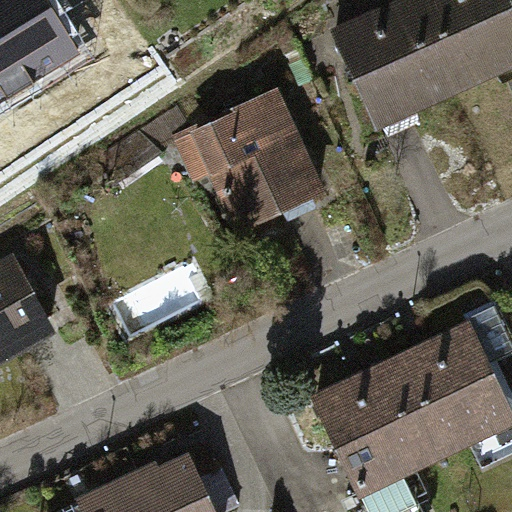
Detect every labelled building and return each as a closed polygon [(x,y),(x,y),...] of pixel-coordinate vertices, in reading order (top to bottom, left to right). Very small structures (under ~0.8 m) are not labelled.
[(0,0),(0,98),(78,51),(46,0),(0,0)] [(511,2),(511,0),(388,0),(333,26),(382,133),(511,73),(511,2)] [(181,103),(111,135),(128,171),(183,145),(227,239),(330,192),(281,85),(192,127),(181,103)] [(0,360),(56,330),(14,251),(0,258),(0,360)] [(303,397),(355,511),(432,511),(410,464),(469,437),(487,475),(511,463),(511,390),(478,317),(303,397)] [(75,499),(80,511),(224,511),(248,501),(230,464),(204,476),(190,445),(75,499)]
